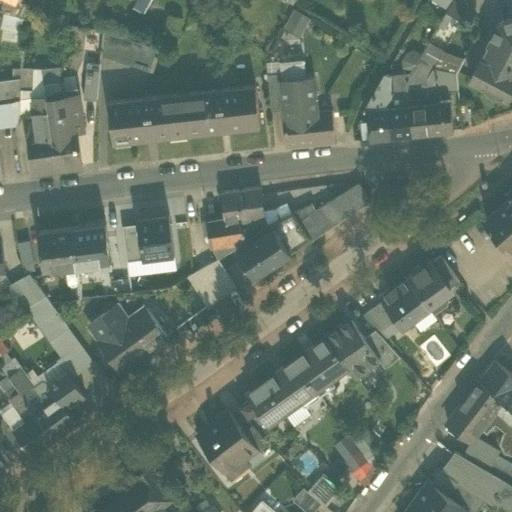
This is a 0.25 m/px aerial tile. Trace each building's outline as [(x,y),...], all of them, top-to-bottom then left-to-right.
[(4,12),(22,16),(28,3),(16,0),(15,0),(3,0),(1,11),(4,12)] [(151,0),(137,0),(134,7),(144,13),(151,0)] [(432,0),(448,9),(453,0),(432,0)] [(446,12),(461,20),(468,10),(462,0),(453,0),(448,9),(446,12)] [(22,16),(4,12),(1,28),(2,28),(17,31),(19,32),(22,16)] [(511,17),(502,21),(511,33),(511,17)] [(511,33),(502,21),(499,22),(497,24),(509,38),(509,40),(511,42),(511,41),(511,33)] [(511,41),(511,42),(509,40),(509,38),(497,24),(487,43),(489,44),(482,58),(480,57),(469,78),(483,85),(494,95),(502,95),(508,98),(511,91),(511,41)] [(17,31),(2,28),(2,40),(16,41),(17,31)] [(102,55),(150,71),(158,48),(130,39),(104,30),(102,55)] [(437,62),(442,52),(428,43),(421,54),(437,62)] [(437,62),(434,67),(457,72),(463,60),(442,52),(437,62)] [(406,79),(409,104),(430,102),(428,90),(426,77),(433,66),(434,67),(437,62),(421,54),(410,73),(406,79)] [(282,79),(306,77),(304,59),(266,62),(267,74),(268,74),(282,73),(282,79)] [(87,62),(84,98),(97,100),(101,64),(87,62)] [(61,65),(41,67),(45,85),(59,83),(61,65)] [(455,74),(457,72),(434,67),(433,66),(426,77),(428,90),(439,88),(445,88),(446,90),(458,90),(456,75),(455,74)] [(13,67),(12,78),(20,77),(21,68),(13,67)] [(41,67),(33,68),(32,90),(33,96),(46,94),(45,85),(41,67)] [(21,68),(20,77),(20,90),(32,90),(33,68),(21,68)] [(268,74),(271,110),(283,109),(280,79),(282,79),(282,73),(268,74)] [(367,108),(389,106),(392,93),(391,75),(386,73),(367,106),(367,108)] [(392,93),(389,106),(409,104),(406,79),(410,73),(391,75),(392,93)] [(282,114),(286,147),(335,143),(332,109),(317,111),(310,112),(309,98),(316,97),(314,76),(306,77),(282,79),(280,79),(283,109),(283,114),(282,114)] [(0,103),(20,101),(20,90),(20,77),(12,78),(0,79),(0,103)] [(59,83),(45,85),(46,94),(60,92),(59,83)] [(256,83),(184,91),(189,129),(208,126),(208,129),(261,123),(256,83)] [(428,90),(430,102),(440,101),(439,88),(428,90)] [(20,101),(19,116),(35,114),(33,96),(32,90),(20,90),(20,101)] [(170,131),(189,129),(184,91),(110,99),(114,140),(171,133),(170,131)] [(60,92),(46,94),(57,167),(81,164),(76,131),(84,130),(79,95),(64,97),(64,92),(60,92)] [(34,171),(57,167),(46,94),(33,96),(35,114),(36,121),(30,122),(29,134),(34,171)] [(310,112),(317,111),(316,97),(309,98),(310,112)] [(451,100),(440,101),(430,102),(433,132),(454,130),(451,100)] [(0,103),(0,126),(17,124),(19,116),(20,101),(0,103)] [(433,132),(430,102),(409,104),(413,134),(433,132)] [(413,134),(409,104),(389,106),(392,136),(413,134)] [(392,136),(389,106),(367,108),(370,138),(392,136)] [(311,239),(312,240),(371,201),(359,182),(322,206),(321,205),(316,209),(313,203),(293,212),(311,239)] [(239,222),(264,218),(266,226),(272,222),(279,219),(276,208),(263,210),(260,187),(222,191),(225,216),(226,215),(227,224),(239,222)] [(507,241),(511,246),(511,196),(511,195),(486,217),(495,227),(492,230),(504,243),(507,241)] [(272,222),(274,226),(292,252),(311,239),(293,212),(279,219),(272,222)] [(169,213),(138,217),(138,223),(143,258),(175,254),(169,213)] [(245,239),(239,222),(227,224),(226,215),(225,216),(208,219),(209,219),(203,220),(204,234),(210,233),(211,247),(212,247),(218,258),(245,239)] [(239,222),(245,239),(266,226),(264,218),(239,222)] [(106,223),(72,227),(77,265),(100,262),(101,267),(112,266),(106,223)] [(143,258),(138,223),(122,225),(127,260),(143,258)] [(255,277),(292,252),(274,226),(237,250),(255,277)] [(50,268),(77,265),(72,227),(39,231),(44,274),(51,273),(50,268)] [(30,239),(18,241),(21,262),(33,261),(30,239)] [(432,260),(451,287),(460,280),(442,253),(432,260)] [(143,258),(127,260),(129,274),(176,269),(175,254),(143,258)] [(208,307),(237,286),(226,269),(218,258),(188,275),(208,307)] [(431,259),(408,276),(427,302),(430,307),(435,313),(448,303),(451,287),(432,260),(431,259)] [(236,262),(226,269),(237,286),(238,287),(248,281),(236,262)] [(12,284),(16,314),(27,308),(30,305),(46,295),(31,273),(12,284)] [(414,312),(427,302),(408,276),(381,295),(383,299),(398,319),(402,326),(403,327),(414,319),(417,317),(414,312)] [(61,332),(72,348),(81,343),(51,301),(46,295),(30,305),(53,337),(61,332)] [(363,313),(376,328),(380,332),(382,331),(398,319),(383,299),(363,313)] [(99,336),(123,369),(125,368),(122,365),(148,346),(151,349),(168,336),(147,307),(132,318),(124,324),(112,308),(120,302),(120,300),(90,322),(100,335),(99,336)] [(124,324),(132,318),(120,302),(112,308),(124,324)] [(414,312),(417,317),(430,307),(427,302),(414,312)] [(27,308),(61,356),(72,348),(61,332),(53,337),(30,305),(27,308)] [(438,317),(435,313),(430,307),(417,317),(414,319),(421,329),(438,317)] [(348,365),(349,366),(363,369),(379,358),(380,357),(365,336),(352,319),(348,319),(342,323),(342,327),(328,337),(349,365),(348,365)] [(402,326),(398,319),(382,331),(388,336),(402,326)] [(342,323),(326,334),(328,337),(342,327),(342,323)] [(400,355),(380,332),(376,328),(365,336),(380,357),(379,358),(385,366),(400,355)] [(326,334),(294,357),(320,393),(334,383),(331,378),(348,365),(349,365),(328,337),(326,334)] [(0,353),(6,350),(9,347),(0,335),(0,353)] [(67,369),(72,375),(93,359),(81,343),(72,348),(61,356),(57,358),(59,362),(65,370),(67,369)] [(122,365),(125,368),(151,349),(148,346),(122,365)] [(6,350),(0,353),(0,363),(8,375),(9,376),(19,369),(29,383),(39,376),(33,367),(26,372),(14,356),(11,358),(6,350)] [(294,357),(261,381),(284,412),(302,399),(306,404),(320,393),(294,357)] [(511,372),(495,359),(480,379),(511,406),(511,372)] [(39,376),(29,383),(33,388),(43,380),(48,382),(65,370),(59,362),(39,376)] [(355,375),(363,369),(349,366),(355,375)] [(15,384),(20,390),(29,383),(19,369),(9,376),(15,384)] [(65,370),(48,382),(58,397),(59,396),(68,408),(86,395),(72,375),(67,369),(65,370)] [(0,381),(0,383),(6,391),(15,384),(9,376),(8,375),(0,381)] [(470,441),(481,427),(488,417),(490,418),(495,412),(511,425),(511,424),(511,406),(480,379),(447,422),(470,441)] [(43,380),(33,388),(41,400),(44,407),(58,397),(48,382),(43,380)] [(270,422),(284,412),(261,381),(247,391),(250,396),(269,423),(270,422)] [(36,413),(44,407),(41,400),(33,388),(29,383),(20,390),(36,413)] [(5,391),(10,398),(20,390),(15,384),(6,391),(5,391)] [(11,399),(26,420),(36,413),(20,390),(10,398),(11,399)] [(78,421),(68,408),(59,396),(58,397),(44,407),(36,413),(55,438),(78,421)] [(254,422),(263,434),(274,426),(270,422),(269,423),(250,396),(240,404),(254,422)] [(0,407),(0,410),(3,415),(13,429),(26,420),(11,399),(0,407)] [(198,433),(226,471),(228,470),(225,465),(241,453),(244,457),(246,456),(257,448),(259,446),(245,429),(230,409),(220,416),(221,417),(207,427),(207,426),(198,433)] [(511,424),(511,425),(495,412),(490,418),(488,417),(481,427),(486,431),(487,431),(492,424),(494,423),(495,423),(497,423),(498,424),(506,431),(503,434),(500,442),(504,450),(511,452),(511,424)] [(55,438),(36,413),(26,420),(13,429),(23,442),(32,455),(55,438)] [(3,436),(13,449),(23,442),(13,429),(3,415),(0,432),(3,436)] [(257,448),(259,451),(261,450),(270,443),(263,434),(254,422),(245,429),(259,446),(257,448)] [(369,461),(380,445),(368,427),(353,438),(369,461)] [(369,461),(353,438),(348,432),(333,443),(357,476),(369,461)] [(466,457),(511,483),(511,463),(497,455),(475,442),(466,457)] [(257,448),(246,456),(252,463),(254,465),(266,456),(261,450),(259,451),(257,448)] [(455,450),(442,468),(459,479),(487,497),(486,498),(506,511),(508,511),(511,506),(511,483),(466,457),(455,450)] [(228,470),(226,471),(232,478),(252,463),(246,456),(244,457),(241,453),(225,465),(228,470)] [(142,479),(161,506),(173,498),(150,466),(139,475),(142,479)] [(432,482),(448,494),(459,479),(442,468),(432,482)] [(324,470),(307,490),(322,502),(326,505),(342,485),(324,470)] [(89,511),(165,511),(161,506),(142,479),(98,511),(95,508),(89,511)] [(487,497),(459,479),(448,494),(467,508),(466,510),(468,511),(476,511),(486,498),(487,497)] [(464,511),(466,510),(467,508),(448,494),(432,482),(430,480),(406,511),(464,511)] [(293,499),(308,511),(313,511),(322,502),(307,490),(303,487),(293,499)] [(255,507),(260,511),(275,511),(262,500),(255,507)]
